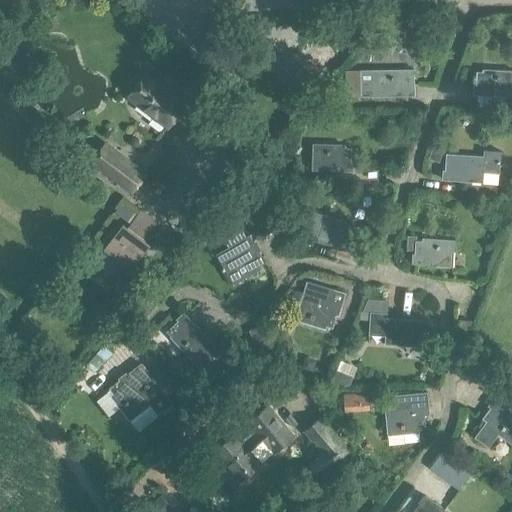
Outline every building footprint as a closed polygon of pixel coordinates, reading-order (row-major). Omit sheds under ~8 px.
[(366,40),(364,53),(372,54),(377,49),(378,42),(366,40)] [(274,43),(240,81),(278,113),(311,75),(274,43)] [(412,66),(360,66),(360,92),(412,92),(412,66)] [(473,92),(475,92),(511,94),(511,69),(483,68),(482,72),(477,72),(476,85),(473,84),(473,92)] [(129,88),(133,91),(128,97),(166,127),(185,103),(147,73),(142,79),(139,76),(132,80),(129,88)] [(323,90),(323,105),(345,105),(345,97),(345,90),(323,90)] [(314,140),(314,141),(313,167),(353,169),(354,169),(355,158),(352,158),(352,146),(345,145),(345,142),(314,140)] [(122,185),(136,166),(106,143),(92,162),(122,185)] [(434,145),(429,159),(439,163),(445,149),(434,145)] [(443,170),(443,179),(482,181),(482,171),(498,172),(500,150),(483,149),(483,154),(447,152),(446,170),(443,170)] [(237,171),(247,179),(254,171),(245,162),(240,167),(237,171)] [(235,170),(230,176),(222,185),(231,192),(244,178),(235,170)] [(123,203),(115,212),(127,222),(128,222),(131,224),(138,215),(123,203)] [(274,229),(261,204),(246,212),(259,237),(274,229)] [(353,222),(310,209),(302,234),(354,250),(361,227),(352,224),(353,222)] [(123,225),(105,249),(131,267),(148,244),(143,240),(157,222),(141,210),(138,215),(131,224),(128,228),(123,225)] [(248,234),(215,253),(232,283),(259,267),(258,264),(263,261),(257,250),(260,249),(255,241),(252,242),(248,234)] [(414,249),(413,263),(451,266),(453,239),(422,237),(421,241),(416,240),(416,235),(407,235),(406,249),(414,249)] [(306,283),(296,319),(325,327),(326,324),(332,326),(335,315),(339,316),(345,294),(306,283)] [(157,293),(138,313),(144,319),(158,304),(158,305),(164,299),(157,293)] [(387,312),(370,311),(369,333),(387,333),(386,344),(416,345),(416,342),(423,343),(423,330),(426,330),(427,319),(387,317),(387,312)] [(171,336),(203,371),(221,354),(183,313),(178,318),(179,319),(170,328),(175,333),(171,336)] [(105,345),(86,365),(95,373),(114,353),(105,345)] [(140,363),(110,387),(114,392),(110,395),(130,420),(151,404),(159,414),(172,404),(140,363)] [(336,370),(329,387),(349,385),(350,385),(353,377),(348,375),(337,370),(336,370)] [(496,384),(489,393),(501,402),(508,393),(496,384)] [(426,391),(395,393),(396,409),(385,410),(387,436),(417,434),(417,428),(423,428),(422,414),(428,414),(426,391)] [(360,397),(361,409),(369,409),(368,396),(360,397)] [(487,419),(475,436),(489,445),(499,432),(511,440),(511,411),(492,398),(487,405),(490,407),(483,417),(487,419)] [(294,437),(268,406),(247,424),(254,432),(243,441),(236,433),(212,453),(237,484),(261,464),(260,463),(272,453),(273,454),(294,437)] [(318,458),(329,470),(351,451),(321,416),(303,432),(322,455),(318,458)] [(194,452),(179,465),(180,466),(187,475),(188,476),(204,463),(194,452)] [(180,466),(172,473),(179,482),(187,475),(180,466)] [(447,511),(424,495),(412,511),(447,511)] [(170,511),(159,499),(142,511),(170,511)]
